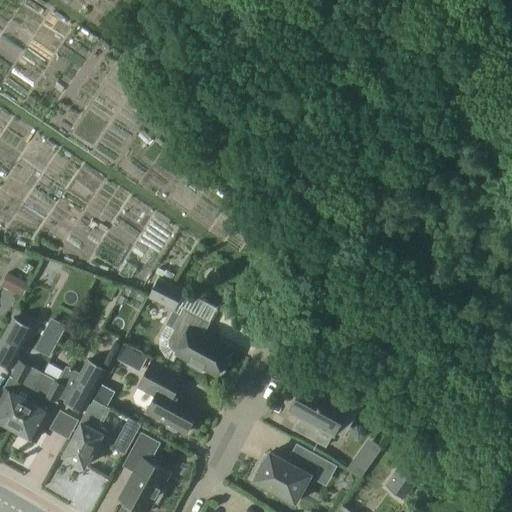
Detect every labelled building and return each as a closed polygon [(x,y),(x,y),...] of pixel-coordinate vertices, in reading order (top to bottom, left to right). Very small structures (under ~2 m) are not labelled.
[(0,0),(0,3),(5,9),(13,0),(0,0)] [(104,126),(93,141),(113,155),(124,140),(104,126)] [(57,144),(51,158),(70,166),(76,153),(57,144)] [(197,185),(203,177),(188,164),(182,171),(197,185)] [(81,195),(95,178),(80,166),(67,183),(81,195)] [(7,272),(0,283),(8,289),(15,277),(7,272)] [(157,276),(147,296),(174,310),(184,290),(169,283),(161,279),(157,276)] [(209,321),(184,308),(173,327),(176,329),(170,340),(171,344),(173,348),(177,350),(176,352),(189,360),(188,363),(202,371),(204,367),(217,375),(232,348),(203,333),(209,321)] [(13,317),(0,341),(0,360),(15,369),(12,375),(11,374),(5,385),(4,384),(0,391),(0,417),(14,425),(42,372),(16,358),(33,328),(13,317)] [(60,337),(66,325),(51,317),(45,329),(60,337)] [(42,371),(42,372),(14,425),(34,436),(41,424),(44,426),(58,400),(57,399),(60,395),(66,398),(65,399),(83,409),(106,368),(87,358),(72,387),(42,371)] [(184,377),(152,360),(138,386),(155,395),(147,411),(166,421),(167,427),(176,431),(180,429),(187,432),(200,407),(175,393),(184,377)] [(299,431),(326,446),(332,434),(334,434),(339,425),(347,429),(356,414),(347,409),(351,403),(326,389),(325,392),(306,381),(290,410),(306,419),(299,431)] [(89,403),(80,421),(63,453),(82,464),(103,427),(101,426),(108,413),(91,404),(92,404),(89,403)] [(128,417),(112,447),(124,453),(140,423),(128,417)] [(139,511),(141,510),(145,511),(146,511),(154,500),(158,502),(166,487),(162,485),(169,472),(149,461),(159,443),(142,433),(124,465),(135,471),(120,498),(126,501),(123,505),(136,511),(139,511)] [(286,460),(270,452),(263,464),(260,463),(254,474),(257,476),(254,480),(295,502),(310,475),(317,479),(328,460),(293,442),(286,455),(288,457),(286,460)] [(412,453),(387,487),(405,500),(430,466),(412,453)] [(370,465),(356,456),(348,467),(362,477),(370,465)]
